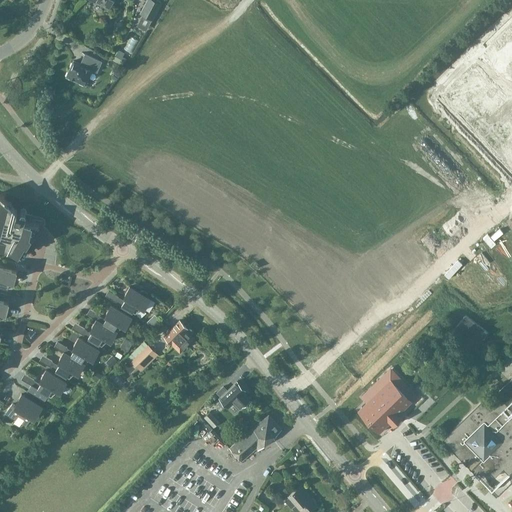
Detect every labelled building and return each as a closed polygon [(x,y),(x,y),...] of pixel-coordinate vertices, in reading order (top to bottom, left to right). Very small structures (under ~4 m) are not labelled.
[(92,0),(109,8),(112,0),(92,0)] [(154,0),(146,0),(140,13),(142,14),(137,24),(146,29),(160,3),(154,0)] [(216,0),(211,9),(229,20),(228,19),(234,9),(224,3),(225,0),(216,0)] [(359,0),(358,1),(366,9),(374,0),(359,0)] [(382,0),(374,0),(366,9),(373,17),(387,4),(382,0)] [(451,0),(448,0),(442,6),(455,19),(462,11),(451,0)] [(466,0),(451,0),(462,11),(470,4),(466,0)] [(442,6),(434,13),(446,27),(455,19),(442,6)] [(389,7),(376,20),(384,28),(397,16),(389,7)] [(201,16),(197,22),(208,28),(211,23),(223,30),(229,20),(211,9),(205,19),(201,16)] [(397,16),(384,28),(391,36),(405,23),(397,16)] [(192,31),(182,45),(201,58),(204,55),(206,56),(213,47),(196,34),(199,30),(191,23),(188,28),(192,31)] [(405,23),(391,36),(399,44),(412,31),(405,23)] [(412,31),(399,44),(406,52),(420,39),(412,31)] [(505,34),(497,42),(497,43),(511,58),(511,56),(511,41),(506,35),(505,34)] [(278,44),(269,52),(273,57),(277,54),(285,62),(300,47),(292,38),(282,48),(278,44)] [(420,39),(406,52),(414,60),(427,47),(420,39)] [(497,43),(490,50),(504,64),(511,58),(497,43)] [(73,48),(82,54),(85,50),(75,44),(73,48)] [(300,47),(285,62),(293,70),(289,74),(294,78),(303,70),(299,65),(308,57),(300,48),(301,48),(300,47)] [(489,49),(481,57),(495,72),(504,64),(490,50),(489,49)] [(178,58),(171,67),(188,79),(195,69),(185,62),(188,57),(178,50),(174,55),(178,58)] [(97,72),(102,62),(85,54),(81,64),(73,61),(66,77),(85,85),(92,70),(97,72)] [(113,59),(122,65),(125,61),(115,56),(113,59)] [(250,66),(246,70),(249,74),(254,70),(250,66)] [(161,73),(157,79),(167,86),(170,82),(180,89),(188,79),(171,67),(165,76),(161,73)] [(122,72),(118,68),(111,76),(116,80),(122,72)] [(308,75),(299,84),(304,89),(307,86),(315,94),(331,79),(330,79),(329,80),(321,71),(312,80),(308,75)] [(257,74),(253,78),(257,82),(261,78),(257,74)] [(261,78),(257,82),(261,86),(265,82),(261,78)] [(149,88),(142,98),(150,105),(146,110),(155,111),(156,109),(163,115),(172,103),(160,95),(164,90),(149,79),(145,84),(149,88)] [(331,79),(315,94),(323,102),(319,106),(324,110),(333,102),(329,97),(339,88),(331,79)] [(456,79),(440,95),(448,103),(464,88),(456,79)] [(223,84),(210,96),(218,105),(231,92),(223,84)] [(464,88),(448,103),(456,111),(472,95),(464,88)] [(272,90),(268,94),(272,98),(276,94),(272,90)] [(231,92),(218,105),(219,104),(226,112),(239,100),(231,92)] [(276,94),(272,98),(276,102),(280,98),(276,94)] [(472,95),(456,111),(462,118),(478,102),(472,95)] [(239,100),(226,112),(233,120),(246,108),(239,100)] [(478,102),(462,118),(470,126),(486,111),(478,102)] [(341,110),(332,119),(337,124),(340,121),(348,129),(363,115),(354,106),(345,115),(341,110)] [(246,108),(233,120),(240,127),(240,128),(253,115),(246,108)] [(486,111),(470,126),(478,134),(494,119),(486,111)] [(253,115),(240,128),(248,136),(261,124),(253,115)] [(363,115),(348,129),(356,137),(352,140),(357,145),(366,136),(362,132),(371,124),(363,115)] [(497,122),(481,138),(489,146),(505,130),(497,122)] [(511,137),(505,130),(489,146),(496,154),(511,138),(511,137)] [(306,136),(301,140),(306,144),(310,141),(306,136)] [(511,138),(496,154),(504,162),(511,154),(511,138)] [(301,140),(297,144),(302,148),(306,144),(301,140)] [(294,148),(290,151),(294,156),(298,152),(294,148)] [(325,149),(317,156),(329,170),(338,162),(325,149)] [(172,164),(165,174),(171,178),(174,174),(183,180),(194,161),(193,162),(183,156),(177,167),(172,164)] [(317,156),(309,164),(321,176),(329,169),(329,170),(317,156)] [(282,159),(278,162),(282,167),(286,163),(282,159)] [(194,161),(183,180),(193,185),(191,189),(196,193),(203,182),(198,179),(205,167),(194,161)] [(278,162),(274,166),(278,171),(282,167),(278,162)] [(414,162),(355,218),(375,240),(435,184),(414,162)] [(309,164),(301,171),(313,184),(321,176),(309,164)] [(301,171),(293,179),(306,192),(306,191),(313,184),(301,171)] [(293,179),(285,186),(298,200),(306,192),(293,179)] [(213,188),(207,199),(212,202),(215,198),(224,204),(235,187),(225,181),(218,191),(213,188)] [(235,187),(224,204),(234,210),(232,214),(237,218),(244,207),(239,204),(245,193),(235,187)] [(453,202),(395,260),(417,282),(475,224),(453,202)] [(19,215),(16,214),(0,210),(0,246),(8,248),(22,256),(33,235),(36,224),(38,225),(38,224),(28,221),(27,218),(18,216),(19,215)] [(511,214),(508,210),(481,239),(511,269),(511,214)] [(355,225),(343,236),(362,257),(374,245),(355,225)] [(271,237),(262,246),(267,251),(270,248),(278,256),(294,241),(293,241),(293,242),(285,233),(276,242),(271,237)] [(294,241),(278,256),(286,264),(282,267),(287,272),(296,264),(292,259),(302,250),(294,241)] [(374,245),(362,257),(393,286),(397,283),(405,290),(412,283),(374,245)] [(6,267),(6,266),(6,264),(0,261),(0,287),(8,290),(11,282),(12,280),(14,280),(16,271),(5,268),(6,267)] [(116,301),(136,313),(142,307),(145,309),(151,298),(148,296),(149,295),(147,292),(144,290),(141,290),(140,292),(130,286),(125,294),(127,296),(125,300),(118,297),(116,301)] [(324,293),(314,301),(319,306),(323,303),(330,311),(346,296),(345,297),(337,288),(328,297),(324,293)] [(346,296),(330,311),(338,319),(335,323),(339,327),(348,319),(344,314),(354,305),(346,296)] [(0,321),(4,314),(3,314),(5,311),(7,312),(9,303),(0,300),(0,321)] [(96,319),(117,332),(123,326),(126,328),(132,317),(111,305),(106,313),(109,314),(106,319),(100,315),(97,320),(97,319),(96,319)] [(461,337),(476,349),(489,334),(473,321),(474,321),(458,308),(445,325),(461,337)] [(151,317),(147,321),(152,325),(156,321),(151,317)] [(117,332),(96,319),(92,327),(94,328),(91,333),(85,329),(82,334),(103,346),(108,341),(111,342),(117,332)] [(188,328),(188,327),(180,319),(164,335),(179,351),(187,344),(194,337),(192,334),(193,333),(193,331),(191,328),(188,328)] [(64,352),(85,364),(91,359),(93,361),(100,350),(79,338),(74,346),(76,347),(73,352),(67,348),(65,352),(64,352)] [(126,353),(130,344),(122,340),(117,349),(126,353)] [(142,371),(158,354),(148,344),(144,341),(128,356),(132,360),(131,361),(142,371)] [(84,365),(85,364),(64,352),(59,360),(62,361),(59,366),(53,362),(50,367),(70,379),(76,373),(78,375),(84,365)] [(113,364),(117,360),(112,355),(108,359),(113,364)] [(41,385),(34,381),(31,385),(27,391),(44,401),(47,395),(52,397),(58,392),(61,394),(67,383),(46,371),(41,379),(43,380),(41,385)] [(96,371),(93,377),(98,381),(102,374),(96,371)] [(125,384),(124,383),(126,382),(115,371),(109,377),(120,388),(125,384)] [(452,431),(443,440),(452,449),(462,459),(461,460),(463,462),(468,456),(470,458),(470,459),(475,464),(474,466),(483,475),(489,470),(494,475),(503,467),(509,473),(511,469),(511,378),(509,381),(496,394),(501,400),(490,411),(481,403),(452,431)] [(367,402),(358,410),(379,433),(390,422),(393,425),(401,417),(398,414),(417,395),(415,396),(412,392),(413,391),(412,390),(407,396),(390,379),(370,398),(365,392),(361,396),(367,402)] [(223,386),(216,392),(220,397),(218,399),(227,408),(236,400),(241,406),(249,399),(243,392),(246,389),(237,380),(227,390),(223,386)] [(11,406),(7,414),(17,420),(16,422),(21,426),(23,423),(27,426),(33,416),(37,418),(43,407),(22,395),(15,408),(11,406)] [(210,410),(204,416),(213,427),(220,421),(210,410)] [(277,433),(281,430),(280,428),(280,427),(268,413),(229,447),(240,461),(255,447),(257,450),(271,438),(270,437),(276,432),(277,433)] [(301,511),(309,511),(317,506),(300,486),(288,496),(295,505),(292,508),(295,511),(297,511),(300,510),(301,511)] [(157,489),(152,500),(157,502),(161,491),(157,489)]
